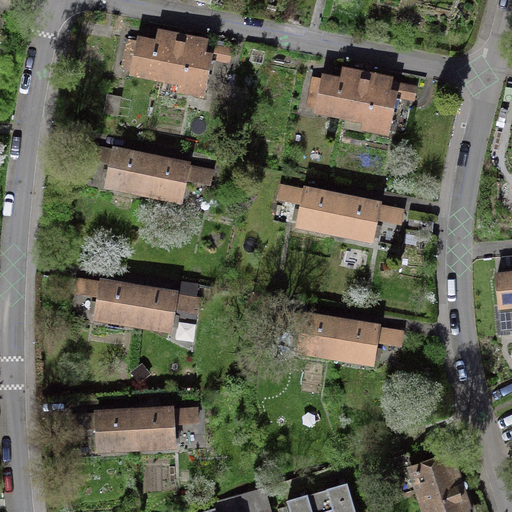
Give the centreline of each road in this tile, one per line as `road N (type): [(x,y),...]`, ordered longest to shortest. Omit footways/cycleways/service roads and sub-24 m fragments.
road 1 (residential): [(55,0),(17,216),(21,511)]
road 2 (residential): [(511,511),(467,357),(460,286),(465,190),(491,78)]
road 3 (residential): [(111,0),(491,78)]
